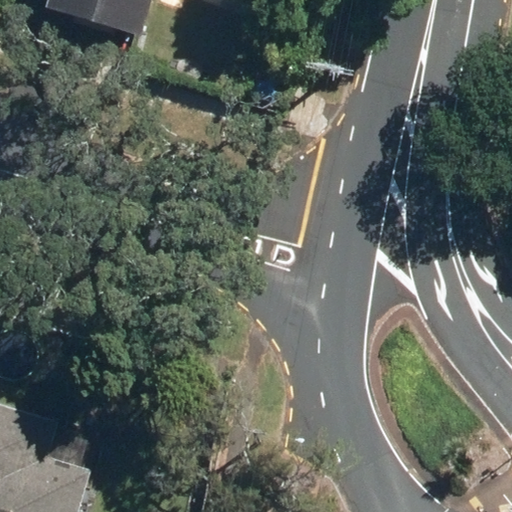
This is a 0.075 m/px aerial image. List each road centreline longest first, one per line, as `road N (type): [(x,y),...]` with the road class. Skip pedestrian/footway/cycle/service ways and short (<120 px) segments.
road 1 (tertiary): [(457,0),(443,128),(451,274),(479,319),(511,345)]
road 2 (residential): [(333,252),(0,165)]
road 3 (tertiary): [(400,511),(351,439),(329,340),(333,252)]
road 4 (tertiary): [(333,252),(411,0)]
road 5 (unknown): [(333,252),(451,274)]
